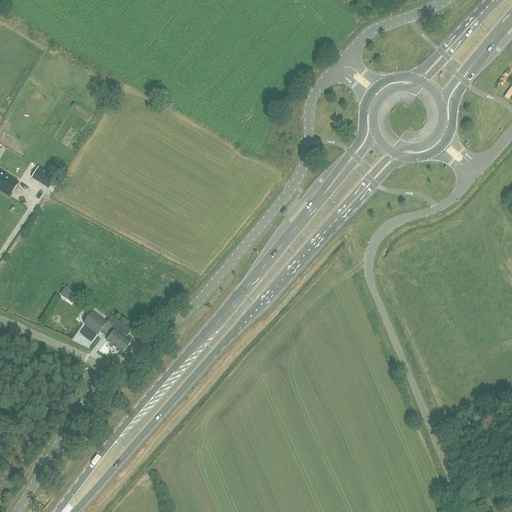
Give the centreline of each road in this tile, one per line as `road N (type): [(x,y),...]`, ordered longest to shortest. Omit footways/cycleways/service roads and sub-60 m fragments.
road 1 (primary): [(323,193),(56,511)]
road 2 (unclassified): [(466,511),(368,268),(388,225),(446,204),(474,173)]
road 3 (primary): [(73,511),(338,212)]
road 4 (unclassified): [(112,373),(199,303),(295,186),(315,92),(340,63)]
road 5 (unclassified): [(17,511),(112,373)]
road 6 (unclassified): [(340,63),(377,27),(447,0)]
road 7 (unclassified): [(112,373),(0,318)]
